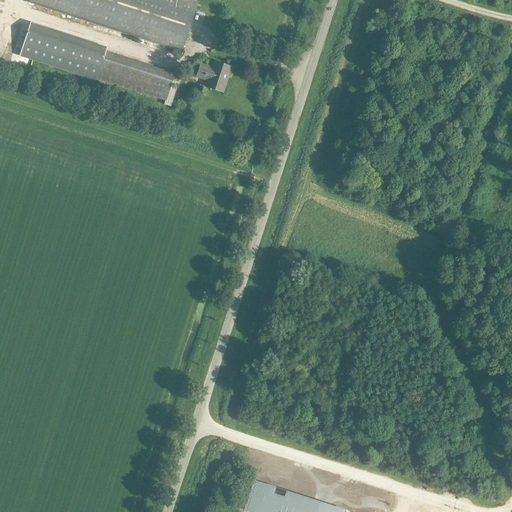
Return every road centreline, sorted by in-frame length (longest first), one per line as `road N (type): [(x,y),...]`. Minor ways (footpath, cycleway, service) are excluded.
road 1 (unclassified): [(169,511),(336,0)]
road 2 (track): [(0,94),(275,183)]
road 3 (track): [(511,479),(436,291),(435,259),(458,217)]
road 4 (track): [(458,217),(511,59)]
